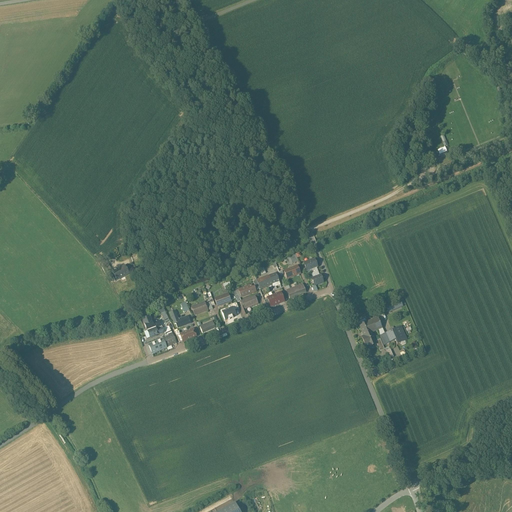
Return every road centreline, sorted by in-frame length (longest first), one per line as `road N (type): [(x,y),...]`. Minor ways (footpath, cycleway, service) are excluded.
road 1 (unclassified): [(183,0),(309,230)]
road 2 (residential): [(331,288),(132,367)]
road 3 (unclassified): [(132,367),(0,444)]
